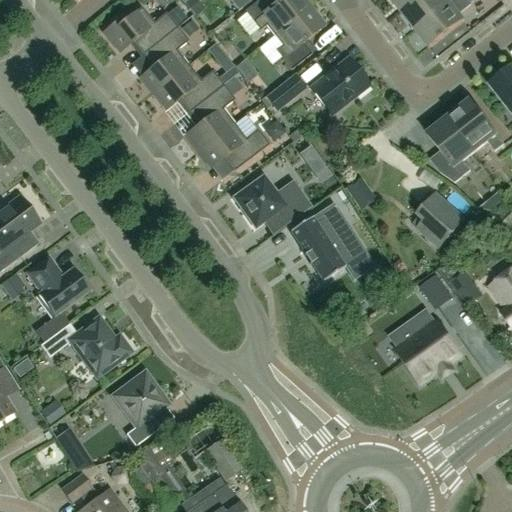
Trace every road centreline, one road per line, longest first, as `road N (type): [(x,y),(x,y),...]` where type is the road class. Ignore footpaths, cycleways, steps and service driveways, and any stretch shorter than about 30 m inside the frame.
road 1 (residential): [(244,360),(254,345),(245,299),(47,37)]
road 2 (residential): [(0,96),(202,351),(225,363),(244,360)]
road 3 (residential): [(344,0),(420,100),(511,28)]
